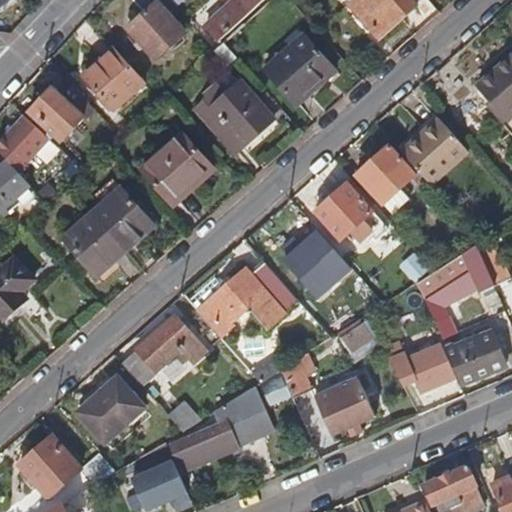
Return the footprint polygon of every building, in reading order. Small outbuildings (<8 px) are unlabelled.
[(0,0),(0,8),(11,0),(0,0)] [(264,5),(266,9),(276,0),(275,0),(238,0),(208,28),(222,43),(264,5)] [(378,41),(425,0),(355,0),(348,7),(378,41)] [(189,37),(160,5),(131,33),(159,64),(189,37)] [(337,75),(308,40),(269,72),(299,107),(337,75)] [(239,60),(226,45),(218,52),(232,66),(239,60)] [(116,114),(145,88),(115,53),(85,79),(116,114)] [(511,117),(511,62),(511,60),(477,88),(507,121),(511,117)] [(210,103),(216,109),(229,98),(217,85),(204,97),(210,103)] [(195,115),(214,136),(223,128),(243,151),(273,124),(241,88),(229,98),(216,109),(210,103),(195,115)] [(61,144),(83,123),(77,116),(69,108),(54,92),(31,114),(61,144)] [(83,123),(109,150),(121,139),(90,105),(82,96),(69,108),(77,116),(83,123)] [(50,141),(24,117),(0,141),(0,158),(6,164),(16,175),(50,141)] [(438,121),(399,153),(428,187),(466,154),(438,121)] [(223,128),(214,136),(234,158),(243,151),(223,128)] [(216,172),(184,138),(143,174),(173,209),(216,172)] [(381,207),(403,188),(414,178),(388,149),(356,178),(381,207)] [(0,216),(1,218),(30,189),(16,175),(6,164),(0,169),(0,216)] [(370,214),(346,186),(315,214),(340,241),(349,234),(358,242),(371,233),(361,222),(370,214)] [(410,198),(403,188),(381,207),(388,216),(410,198)] [(98,277),(154,227),(123,190),(66,240),(98,277)] [(285,231),(293,240),(298,236),(290,227),(285,231)] [(309,259),(293,240),(285,231),(259,253),(283,281),(309,259)] [(475,248),(492,288),(509,281),(491,238),(479,246),(475,248)] [(478,294),(492,288),(475,248),(462,256),(463,259),(416,288),(423,304),(439,342),(456,335),(444,309),(476,292),(478,294)] [(59,271),(48,258),(39,268),(51,279),(59,271)] [(20,291),(32,281),(14,260),(0,271),(0,318),(6,327),(31,305),(20,291)] [(298,303),(264,265),(249,277),(245,272),(231,283),(228,279),(220,285),(224,289),(195,314),(218,340),(233,328),(228,323),(247,307),(268,329),(298,303)] [(510,328),(499,303),(486,309),(497,333),(510,328)] [(334,338),(351,327),(336,306),(319,318),(334,338)] [(161,330),(120,365),(138,385),(178,350),(193,367),(205,356),(175,321),(163,332),(161,330)] [(362,326),(340,341),(348,354),(371,340),(362,326)] [(378,353),(371,340),(348,354),(357,367),(378,353)] [(492,341),(451,359),(462,387),(504,368),(492,341)] [(389,363),(403,358),(397,344),(382,350),(389,363)] [(389,363),(404,392),(417,387),(421,397),(453,383),(438,349),(406,363),(403,358),(389,363)] [(273,364),(279,373),(288,367),(282,358),(273,364)] [(290,399),(294,409),(314,401),(296,362),(288,367),(279,373),(290,399)] [(251,378),(258,386),(279,373),(273,364),(251,378)] [(268,409),(290,399),(279,373),(258,386),(268,409)] [(117,381),(78,415),(103,443),(141,409),(117,381)] [(358,382),(314,401),(330,439),(374,420),(358,382)] [(197,425),(182,435),(165,445),(173,463),(179,478),(274,437),(255,388),(197,425)] [(167,418),(182,435),(197,425),(182,406),(167,418)] [(78,471),(50,439),(19,466),(47,499),(78,471)] [(102,482),(114,475),(97,456),(87,465),(102,482)] [(173,463),(130,480),(144,511),(187,495),(179,478),(173,463)] [(468,466),(424,485),(432,505),(435,511),(468,511),(484,505),(468,466)] [(508,478),(492,485),(503,511),(511,511),(511,484),(511,485),(508,478)] [(429,511),(425,502),(401,511),(429,511)]
